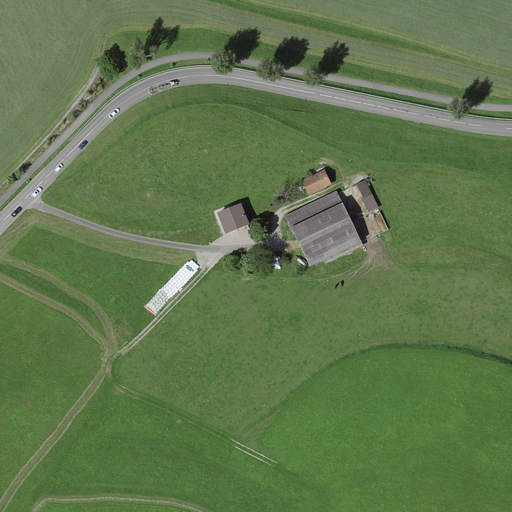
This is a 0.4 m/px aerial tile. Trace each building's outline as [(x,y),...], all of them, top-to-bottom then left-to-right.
[(333,173),(308,182),(314,196),(339,187),(333,173)] [(368,180),(358,184),(368,213),(379,209),(368,180)] [(367,212),(355,187),(287,219),(311,269),(365,243),(354,218),(367,212)] [(243,208),(218,217),(226,239),(251,230),(243,208)] [(193,259),(156,294),(166,304),(203,269),(193,259)]
